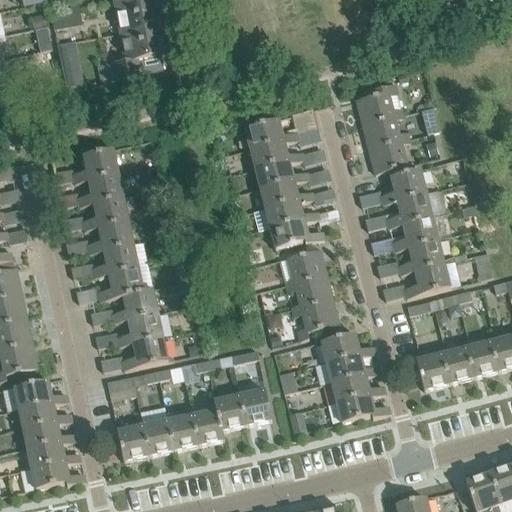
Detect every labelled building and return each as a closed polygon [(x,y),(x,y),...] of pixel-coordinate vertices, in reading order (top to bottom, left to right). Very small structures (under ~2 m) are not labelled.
[(22,0),(25,9),(46,5),(45,0),(22,0)] [(113,0),(115,9),(154,2),(153,0),(113,0)] [(115,9),(120,37),(159,30),(154,2),(115,9)] [(69,5),(71,17),(80,16),(77,3),(69,5)] [(80,16),(71,17),(51,22),(53,32),(82,27),(80,16)] [(43,18),(31,20),(34,32),(46,29),(43,18)] [(112,67),(99,70),(101,85),(109,84),(114,83),(142,78),(142,77),(139,62),(164,58),(159,30),(120,37),(125,65),(112,67)] [(50,45),(38,47),(40,55),(52,53),(50,45)] [(398,79),(396,80),(397,86),(407,83),(406,78),(406,77),(398,79)] [(356,104),(363,129),(394,121),(393,114),(389,99),(397,97),(395,88),(372,93),(373,99),(356,104)] [(433,111),(421,115),(427,138),(433,136),(439,135),(433,112),(433,111)] [(363,129),(369,153),(401,144),(399,138),(395,124),(403,121),(401,112),(393,114),(394,121),(363,129)] [(245,132),(250,153),(284,144),(285,148),(299,145),(297,137),(283,141),(278,124),(245,132)] [(401,144),(369,153),(375,178),(407,170),(401,148),(410,146),(407,136),(399,138),(401,144)] [(250,153),(255,173),(289,164),(290,168),(304,165),(302,157),(288,160),(285,148),(284,144),(250,153)] [(435,144),(428,146),(431,158),(438,156),(435,144)] [(75,188),(89,185),(89,184),(118,177),(113,153),(84,159),(87,175),(73,178),(75,188)] [(447,165),(450,176),(461,173),(458,162),(447,165)] [(255,173),(260,192),(294,184),(295,188),(309,184),(307,177),(293,180),(290,168),(289,164),(255,173)] [(382,210),(396,206),(396,205),(425,197),(418,173),(389,181),(393,196),(379,200),(382,210)] [(79,211),(94,208),(94,207),(123,201),(118,177),(89,184),(89,185),(92,198),(77,201),(79,211)] [(260,192),(265,212),(299,204),(300,208),(314,204),(312,196),(298,200),(295,188),(294,184),(260,192)] [(388,233),(402,229),(402,228),(431,220),(425,197),(396,205),(396,206),(400,220),(385,223),(388,233)] [(84,235),(99,232),(99,231),(128,224),(123,201),(94,207),(94,208),(97,222),(82,225),(84,235)] [(265,212),(270,232),(304,223),(305,228),(319,224),(317,216),(303,220),(300,208),(299,204),(265,212)] [(474,209),(462,212),(464,220),(476,217),(474,209)] [(166,216),(158,218),(161,232),(169,231),(166,217),(166,216)] [(394,256),(408,252),(408,251),(437,244),(431,220),(402,228),(402,229),(406,243),(393,246),(392,247),(393,253),(394,256)] [(304,223),(270,232),(276,253),(305,246),(305,248),(324,244),(322,236),(308,240),(305,228),(304,223)] [(89,258),(104,255),(104,254),(133,248),(128,224),(99,231),(99,232),(102,245),(87,248),(89,258)] [(0,245),(8,244),(7,236),(0,237),(0,245)] [(392,242),(372,247),(374,258),(377,257),(393,253),(392,247),(393,246),(392,242)] [(400,279),(415,276),(414,275),(444,267),(437,244),(408,251),(408,252),(412,266),(398,270),(400,279)] [(95,282),(109,279),(109,278),(138,272),(133,248),(104,254),(104,255),(107,269),(92,272),(95,282)] [(288,296),(296,294),(294,287),(326,279),(320,254),(288,262),(294,284),(285,286),(288,296)] [(0,265),(12,264),(11,256),(0,257),(0,265)] [(184,262),(173,264),(178,287),(189,285),(187,273),(184,262)] [(476,268),(479,283),(492,280),(488,265),(476,268)] [(414,275),(415,276),(418,289),(404,293),(406,303),(450,292),(444,267),(414,275)] [(0,301),(21,297),(16,272),(0,275),(0,301)] [(100,306),(123,301),(123,300),(143,296),(143,295),(138,272),(109,278),(109,279),(112,293),(97,297),(100,306)] [(294,320),(302,318),(300,311),(333,303),(326,279),(294,287),(296,294),(300,308),(292,310),(294,320)] [(506,286),(493,289),(495,297),(508,294),(506,286)] [(114,327),(128,324),(128,323),(158,317),(153,293),(143,295),(143,296),(123,300),(123,301),(126,315),(112,318),(114,327)] [(469,295),(457,298),(459,307),(471,304),(469,295)] [(0,327),(27,322),(21,297),(0,301),(0,327)] [(457,298),(445,301),(447,310),(459,307),(457,298)] [(300,311),(302,318),(306,332),(298,334),(300,344),(309,342),(307,336),(339,328),(333,303),(300,311)] [(421,316),(419,308),(407,311),(409,319),(421,316)] [(437,313),(435,317),(437,324),(441,326),(444,325),(446,321),(444,314),(441,312),(437,313)] [(119,351),(133,348),(133,347),(163,340),(158,317),(128,323),(128,324),(131,338),(117,341),(119,351)] [(0,360),(1,360),(0,355),(0,352),(32,347),(27,322),(0,327),(0,360)] [(321,346),(326,367),(360,359),(361,362),(375,359),(373,351),(359,354),(355,337),(321,346)] [(511,339),(488,345),(496,376),(511,371),(511,339)] [(133,347),(133,348),(136,362),(122,365),(124,375),(143,370),(168,365),(163,340),(133,347)] [(488,345),(465,351),(473,382),(496,376),(488,345)] [(0,352),(0,355),(1,360),(4,374),(0,375),(0,385),(7,384),(5,379),(37,372),(32,347),(0,352)] [(203,347),(189,350),(191,359),(205,356),(203,347)] [(465,351),(440,358),(448,388),(473,382),(465,351)] [(243,359),(245,368),(259,365),(257,356),(243,359)] [(448,388),(440,358),(416,364),(424,394),(448,388)] [(326,367),(331,386),(365,378),(366,382),(380,378),(378,371),(364,375),(361,362),(360,359),(326,367)] [(218,364),(205,367),(207,375),(220,372),(218,364)] [(207,375),(205,367),(192,370),(194,378),(207,375)] [(168,375),(156,377),(157,386),(170,383),(168,375)] [(278,380),(281,391),(297,387),(294,376),(278,380)] [(157,386),(156,377),(143,380),(145,388),(157,386)] [(331,386),(336,406),(370,398),(371,402),(385,398),(383,390),(369,394),(366,382),(365,378),(331,386)] [(121,392),(119,383),(107,386),(109,395),(121,392)] [(14,391),(19,412),(53,405),(53,409),(68,406),(66,398),(52,401),(48,384),(14,391)] [(265,395),(237,401),(244,430),(271,424),(265,395)] [(370,398),(336,406),(342,427),(372,419),(372,422),(390,418),(388,410),(374,414),(371,402),(370,398)] [(213,406),(214,414),(219,435),(222,435),(244,430),(237,401),(213,406)] [(19,412),(23,432),(57,425),(58,429),(72,426),(71,418),(56,421),(53,409),(53,405),(19,412)] [(214,414),(190,419),(196,450),(224,444),(222,435),(219,435),(214,414)] [(292,431),(305,428),(302,415),(288,418),(292,431)] [(190,419),(166,424),(172,455),(196,450),(190,419)] [(166,424),(141,430),(147,460),(172,455),(166,424)] [(23,432),(27,452),(61,445),(62,449),(76,446),(75,438),(60,441),(58,429),(57,425),(23,432)] [(147,460),(141,430),(117,435),(124,465),(147,460)] [(27,452),(31,472),(65,465),(66,469),(81,466),(79,458),(65,461),(62,449),(61,445),(27,452)] [(65,465),(31,472),(36,493),(66,487),(67,490),(85,486),(83,478),(69,481),(66,469),(65,465)] [(511,469),(490,478),(501,507),(511,503),(511,469)] [(488,511),(501,507),(490,478),(465,487),(474,511),(488,511)] [(428,511),(426,501),(396,509),(397,511),(428,511)]
